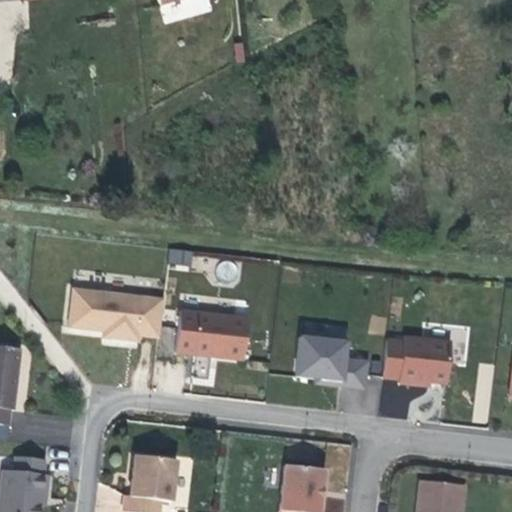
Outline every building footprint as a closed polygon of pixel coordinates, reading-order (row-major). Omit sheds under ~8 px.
[(168,264),(190,266),(192,252),(170,249),(168,264)] [(138,336),(158,338),(163,300),(73,289),(69,328),(104,332),(138,336)] [(212,357),(242,360),(247,318),(179,311),(174,353),(212,357)] [(138,342),(138,336),(104,332),(112,339),(123,340),(138,342)] [(343,360),(345,343),(299,338),(295,377),(314,379),(340,382),(343,360)] [(427,382),(445,384),(450,343),(403,338),(403,342),(398,379),(416,381),(427,382)] [(381,377),(398,379),(403,342),(385,340),(381,377)] [(0,409),(10,411),(13,411),(15,392),(12,391),(13,386),(14,380),(17,380),(20,350),(0,347),(0,409)] [(366,362),(343,360),(340,382),(340,386),(363,389),(366,362)] [(10,411),(0,409),(0,425),(8,426),(10,411)] [(131,478),(128,497),(160,501),(170,502),(175,461),(133,456),(131,478)] [(14,457),(12,472),(42,475),(44,460),(14,457)] [(323,470),(284,465),(278,511),(318,511),(320,500),(323,470)] [(41,488),(42,475),(12,472),(2,471),(0,484),(0,511),(38,511),(40,493),(41,488)] [(459,511),(463,487),(419,482),(415,511),(459,511)] [(158,511),(160,501),(128,497),(124,496),(121,511),(158,511)]
